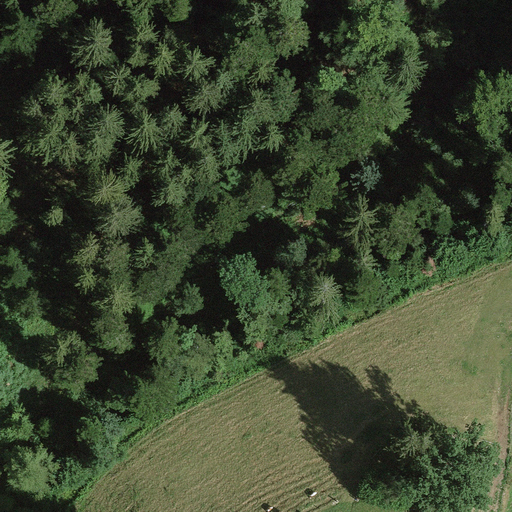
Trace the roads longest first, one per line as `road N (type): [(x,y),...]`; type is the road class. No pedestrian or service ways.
road 1 (track): [(52,511),(183,399),(511,247)]
road 2 (track): [(353,498),(387,452),(407,439),(445,434),(470,463),(473,511)]
road 3 (track): [(494,511),(511,375)]
